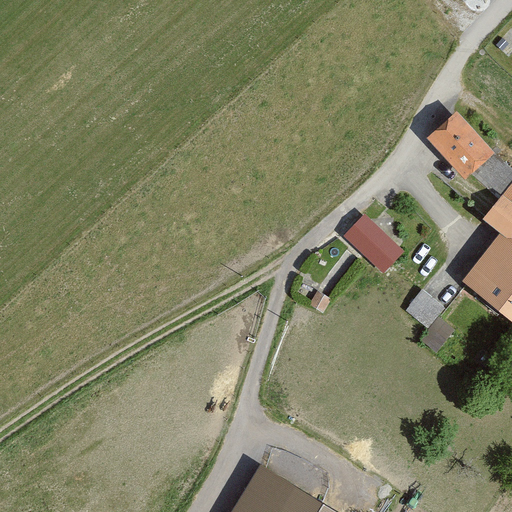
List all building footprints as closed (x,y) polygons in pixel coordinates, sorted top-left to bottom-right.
[(504,150),(468,109),(435,137),(471,178),(504,150)] [(511,191),(491,218),(510,233),(472,281),(511,312),(511,191)] [(364,215),(344,236),(384,273),(404,251),(364,215)] [(406,305),(427,323),(445,302),(424,284),(406,305)] [(435,313),(422,337),(440,346),(452,321),(435,313)] [(349,511),(261,459),(228,511),(349,511)]
